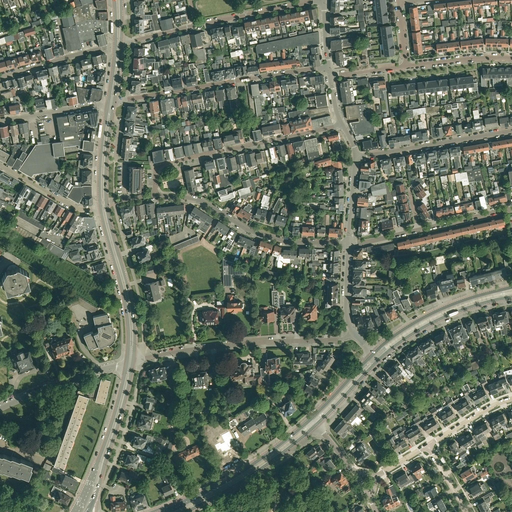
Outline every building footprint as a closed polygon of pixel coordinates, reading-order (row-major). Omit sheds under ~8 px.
[(71,9),(72,10),(79,42),(95,38),(94,34),(95,34),(93,29),(96,28),(98,35),(104,33),(108,32),(108,29),(108,23),(107,14),(106,5),(106,0),(73,0),(76,7),(71,9)] [(152,8),(156,8),(161,6),(159,0),(153,0),(155,5),(152,6),(152,8)] [(157,13),(156,8),(152,8),(154,14),(152,15),(153,19),(153,21),(154,24),(155,31),(161,29),(159,20),(157,13)] [(174,14),(176,23),(183,21),(179,8),(176,9),(177,14),(174,14)] [(182,8),(181,8),(179,8),(183,21),(188,20),(186,11),(183,12),(182,8)] [(313,18),(317,17),(317,14),(317,13),(317,9),(316,9),(316,8),(309,9),(311,22),(314,21),(313,18)] [(79,42),(72,10),(60,13),(64,28),(62,28),(67,50),(80,47),(79,42)] [(167,29),(175,27),(172,17),(168,18),(166,11),(162,12),(164,19),(167,29)] [(149,19),(153,19),(152,15),(149,15),(141,15),(141,19),(136,19),(136,26),(145,25),(144,19),(149,19)] [(141,34),(145,33),(145,31),(145,25),(136,26),(136,32),(140,32),(141,34)] [(232,25),(225,26),(228,44),(235,42),(233,28),(232,25)] [(217,28),(220,42),(221,45),(224,45),(222,36),(226,35),(224,26),(217,28)] [(238,27),(233,28),(235,42),(236,44),(241,43),(238,27)] [(217,28),(211,29),(213,40),(217,40),(218,43),(220,42),(217,28)] [(257,54),(259,54),(270,52),(274,51),(277,50),(284,49),(298,46),(319,43),(318,38),(319,38),(319,31),(312,33),(257,44),(257,46),(256,46),(257,54)] [(204,32),(190,34),(193,48),(193,50),(204,48),(201,37),(205,36),(204,32)] [(104,33),(98,35),(96,35),(98,46),(107,43),(104,33)] [(189,55),(188,48),(185,34),(181,35),(181,36),(183,44),(185,44),(185,46),(187,55),(189,55)] [(45,38),(46,43),(50,58),(54,57),(52,47),(50,47),(47,37),(45,38)] [(167,56),(167,54),(164,40),(161,41),(161,40),(159,41),(161,50),(160,50),(161,53),(164,52),(165,59),(167,59),(167,56)] [(304,51),(299,52),(299,55),(312,53),(320,52),(319,45),(311,47),(312,50),(305,51),(304,51)] [(39,46),(34,47),(38,61),(40,60),(40,59),(43,58),(39,46)] [(38,61),(34,47),(29,49),(33,61),(35,60),(35,62),(38,61)] [(135,48),(135,55),(143,55),(143,56),(145,56),(145,52),(145,51),(145,48),(135,48)] [(394,48),(384,49),(385,56),(387,56),(388,56),(388,55),(395,54),(394,53),(395,53),(394,53),(394,52),(395,52),(395,51),(394,51),(394,48)] [(24,50),(22,51),(26,64),(28,64),(28,62),(30,62),(28,54),(27,54),(27,52),(25,53),(24,50)] [(292,66),(295,66),(300,65),(299,55),(299,52),(298,50),(295,50),(295,53),(290,53),(291,59),(292,66)] [(15,53),(10,55),(14,68),(17,67),(16,66),(18,65),(16,57),(15,53)] [(105,53),(96,56),(99,67),(101,66),(100,63),(103,63),(104,67),(105,67),(106,54),(105,53)] [(91,57),(93,64),(93,67),(96,66),(96,67),(98,72),(100,71),(99,68),(99,67),(96,56),(91,57)] [(348,57),(343,58),(336,59),(337,65),(343,64),(343,65),(344,65),(346,65),(347,64),(346,59),(350,59),(350,56),(348,57)] [(85,59),(80,60),(82,69),(85,68),(86,74),(89,74),(85,59)] [(219,80),(224,79),(222,70),(220,71),(218,60),(215,61),(216,63),(216,65),(219,80)] [(156,62),(155,62),(155,70),(158,69),(158,70),(160,69),(163,69),(163,65),(162,63),(162,61),(158,61),(158,62),(156,62)] [(65,65),(63,65),(66,78),(67,81),(74,79),(74,76),(71,77),(70,75),(68,75),(67,72),(70,72),(68,64),(67,64),(65,64),(65,65)] [(191,71),(192,75),(191,75),(193,85),(198,84),(196,75),(197,75),(196,69),(194,69),(193,64),(189,64),(190,68),(191,71)] [(52,67),(47,68),(47,69),(49,75),(52,74),(53,77),(52,78),(54,82),(56,82),(55,77),(52,67)] [(489,68),(486,68),(483,69),(483,70),(483,71),(483,75),(481,75),(481,86),(485,86),(485,78),(489,78),(489,68)] [(45,85),(45,84),(41,70),(36,72),(38,80),(41,79),(42,84),(43,87),(40,87),(41,90),(46,89),(46,87),(45,87),(45,85)] [(27,84),(33,82),(31,74),(25,76),(27,84)] [(103,84),(104,78),(96,76),(86,75),(86,76),(86,77),(87,77),(87,80),(91,81),(91,80),(96,80),(96,82),(103,84)] [(166,75),(163,76),(166,90),(171,89),(171,88),(169,79),(166,80),(166,75)] [(304,80),(303,77),(299,77),(300,84),(300,85),(313,84),(325,82),(324,76),(322,75),(310,76),(310,80),(304,80)] [(14,79),(8,81),(10,87),(11,89),(12,89),(11,88),(17,86),(17,85),(19,85),(19,87),(20,87),(21,89),(27,88),(26,85),(24,77),(23,76),(21,76),(21,77),(17,79),(18,81),(15,82),(14,79)] [(467,77),(468,86),(472,86),(473,90),(478,90),(477,82),(474,83),(473,76),(467,77)] [(132,83),(132,86),(132,87),(141,87),(142,84),(147,83),(147,81),(148,81),(147,80),(147,78),(141,79),(142,81),(135,81),(133,81),(133,83),(132,83)] [(347,80),(340,81),(340,87),(349,86),(352,85),(351,78),(347,79),(347,80)] [(379,81),(369,82),(370,88),(374,88),(374,92),(375,98),(378,97),(378,98),(381,97),(381,96),(380,94),(379,81)] [(314,85),(310,86),(310,87),(310,89),(317,88),(317,92),(326,91),(325,82),(313,84),(314,85)] [(260,98),(260,94),(258,83),(254,84),(254,86),(251,86),(252,96),(254,96),(255,98),(260,98)] [(260,94),(260,98),(261,100),(264,100),(263,96),(268,95),(270,95),(268,84),(262,85),(263,93),(260,94)] [(48,88),(49,94),(52,108),(57,107),(55,98),(53,99),(51,93),(51,87),(48,88)] [(90,97),(89,101),(100,99),(101,98),(102,90),(92,88),(91,90),(87,89),(77,87),(78,98),(79,103),(82,102),(86,102),(85,96),(90,97)] [(52,108),(49,94),(48,88),(46,89),(41,90),(42,94),(46,93),(47,94),(48,99),(45,100),(47,109),(52,108)] [(13,97),(11,90),(1,93),(2,99),(10,98),(13,97)] [(205,108),(202,93),(197,94),(199,104),(201,103),(202,109),(205,108)] [(37,96),(34,97),(36,107),(44,106),(43,99),(38,99),(37,96)] [(8,103),(5,104),(6,106),(6,110),(7,114),(10,114),(13,113),(13,114),(16,114),(14,105),(13,97),(10,98),(10,101),(11,101),(12,103),(13,104),(13,105),(9,106),(8,103)] [(176,98),(166,99),(167,109),(168,113),(169,113),(169,114),(172,113),(172,109),(173,107),(177,107),(176,98)] [(149,103),(146,104),(146,109),(147,113),(149,113),(150,112),(151,115),(153,123),(156,122),(156,117),(155,111),(155,110),(154,101),(149,102),(149,103)] [(373,102),(357,105),(346,106),(347,119),(358,117),(359,121),(373,120),(371,113),(376,113),(374,102),(373,102)] [(460,103),(458,103),(458,105),(459,108),(459,110),(461,109),(464,109),(464,107),(468,106),(468,102),(463,102),(460,103)] [(330,115),(328,107),(309,109),(313,128),(323,126),(333,123),(330,115)] [(293,111),(288,111),(289,114),(293,132),(313,128),(309,109),(298,110),(293,111)] [(90,122),(91,125),(97,126),(98,112),(97,110),(89,112),(90,122)] [(89,112),(74,114),(76,124),(90,122),(89,112)] [(136,117),(136,113),(128,112),(128,113),(127,113),(127,115),(127,118),(134,119),(134,121),(141,122),(143,122),(143,120),(140,120),(140,118),(136,117)] [(278,113),(279,116),(280,115),(281,119),(282,119),(283,123),(281,124),(283,134),(288,133),(284,118),(283,112),(278,113)] [(57,121),(61,141),(78,139),(78,137),(78,135),(77,130),(77,126),(76,124),(74,114),(57,117),(57,121)] [(492,114),(490,115),(492,126),(498,125),(497,118),(499,118),(499,114),(496,115),(496,114),(492,114)] [(446,117),(442,118),(443,124),(444,124),(446,134),(448,134),(448,135),(451,134),(451,133),(452,133),(451,126),(448,126),(446,117)] [(376,132),(373,120),(359,121),(350,122),(355,134),(356,136),(376,132)] [(126,122),(125,124),(126,124),(125,127),(144,130),(145,128),(137,126),(135,126),(135,122),(126,121),(126,122)] [(257,122),(255,123),(255,125),(256,129),(258,140),(263,139),(260,128),(258,129),(257,125),(257,122)] [(262,124),(261,124),(262,127),(264,135),(270,134),(267,123),(265,123),(262,124)] [(269,123),(267,123),(270,134),(276,133),(274,124),(270,125),(270,123),(269,123)] [(431,128),(433,136),(436,136),(437,136),(443,135),(441,123),(440,123),(441,124),(439,124),(439,127),(431,128)] [(394,125),(391,125),(391,126),(394,145),(400,144),(399,137),(396,137),(394,125)] [(124,131),(124,132),(125,133),(124,134),(132,135),(133,135),(137,136),(137,133),(144,134),(144,130),(125,127),(125,131),(124,131)] [(240,139),(243,138),(241,129),(237,130),(236,131),(236,133),(234,134),(236,142),(241,141),(240,139)] [(383,134),(379,135),(379,139),(381,147),(387,146),(386,142),(387,141),(385,130),(382,131),(383,134)] [(210,132),(206,133),(207,136),(210,150),(214,149),(210,132)] [(331,141),(339,139),(338,139),(340,138),(339,132),(321,136),(322,139),(328,138),(329,141),(333,140),(333,141),(331,141)] [(41,137),(42,144),(50,143),(49,135),(41,137),(41,136),(41,137)] [(186,136),(190,154),(194,153),(192,144),(190,144),(189,135),(186,136)] [(316,137),(304,140),(308,157),(309,161),(321,158),(316,137)] [(178,138),(176,138),(180,156),(184,156),(182,146),(180,146),(179,142),(178,138)] [(80,140),(78,139),(61,141),(50,143),(42,144),(36,145),(18,170),(31,177),(33,174),(38,173),(58,171),(60,171),(58,156),(65,156),(64,147),(76,146),(79,146),(78,149),(93,150),(94,142),(80,140)] [(341,143),(340,143),(339,139),(339,140),(339,139),(331,141),(333,151),(342,149),(341,143)] [(371,140),(367,141),(362,141),(364,150),(374,149),(374,148),(376,148),(379,148),(378,141),(372,142),(372,139),(371,139),(371,140)] [(493,148),(492,148),(492,152),(496,151),(496,154),(498,154),(501,153),(501,151),(499,151),(499,147),(498,141),(492,142),(493,148)] [(292,143),(286,144),(289,159),(292,158),(291,153),(294,152),(292,143)] [(28,146),(25,146),(23,147),(16,157),(17,158),(12,166),(17,169),(27,153),(25,152),(28,146)] [(278,163),(275,146),(269,148),(269,150),(265,150),(267,156),(270,155),(271,158),(272,163),(275,162),(275,164),(276,163),(278,163)] [(469,146),(463,147),(464,153),(465,156),(468,155),(468,156),(469,156),(470,159),(473,158),(473,156),(471,156),(469,146)] [(6,162),(11,165),(15,159),(13,157),(14,155),(14,154),(18,147),(16,147),(14,147),(12,151),(13,151),(6,162)] [(455,147),(450,148),(451,159),(454,158),(455,168),(458,168),(458,167),(455,147)] [(163,149),(154,151),(152,152),(154,162),(166,160),(163,149)] [(0,159),(5,162),(9,154),(3,150),(0,154),(0,159)] [(246,152),(246,153),(248,162),(249,166),(257,164),(255,151),(253,152),(252,151),(248,152),(248,153),(246,153),(246,152)] [(258,162),(266,161),(267,160),(264,151),(261,151),(261,152),(256,154),(258,162)] [(248,162),(246,153),(237,154),(239,164),(238,164),(239,170),(242,169),(241,164),(248,162)] [(342,168),(341,162),(341,161),(335,161),(331,161),(331,160),(331,157),(332,157),(331,154),(327,156),(328,157),(314,161),(315,162),(314,162),(314,165),(315,164),(315,165),(317,164),(318,166),(321,165),(321,166),(323,165),(323,166),(325,166),(331,164),(331,169),(342,168)] [(413,163),(414,162),(414,159),(412,159),(411,154),(406,155),(408,170),(411,169),(410,163),(413,163)] [(421,168),(421,167),(419,154),(417,154),(416,154),(415,154),(415,155),(414,155),(415,162),(416,162),(416,166),(419,166),(420,172),(422,172),(421,168)] [(233,156),(233,155),(229,156),(229,157),(227,158),(229,170),(238,168),(235,156),(233,156)] [(209,160),(214,182),(214,184),(221,182),(220,174),(215,175),(213,168),(216,167),(214,159),(209,160)] [(381,162),(379,162),(379,167),(382,167),(382,169),(384,168),(385,174),(387,174),(387,175),(388,175),(385,159),(380,160),(381,162)] [(92,162),(92,161),(84,160),(78,160),(78,169),(83,169),(83,166),(91,167),(92,164),(93,162),(92,162)] [(210,178),(211,182),(214,182),(209,160),(204,162),(206,169),(208,169),(210,178)] [(371,169),(374,171),(374,172),(376,172),(375,161),(371,162),(370,161),(369,162),(368,162),(365,163),(364,166),(369,166),(369,167),(371,167),(371,169)] [(364,166),(365,163),(361,164),(360,170),(364,171),(364,172),(365,172),(365,174),(375,175),(375,174),(381,173),(380,171),(376,172),(374,172),(374,171),(371,169),(371,167),(369,167),(369,166),(364,166)] [(146,181),(145,181),(144,181),(144,177),(146,177),(146,176),(144,176),(144,172),(146,172),(144,172),(144,167),(129,167),(129,171),(128,172),(129,172),(129,176),(128,176),(129,176),(129,181),(128,181),(129,181),(129,185),(128,185),(128,186),(129,186),(128,190),(142,191),(142,186),(144,186),(144,182),(146,182),(146,181)] [(77,169),(77,171),(79,171),(81,171),(81,173),(83,173),(83,176),(92,177),(92,174),(91,173),(91,171),(83,170),(83,169),(78,169),(77,169)] [(473,170),(474,178),(475,181),(476,181),(482,180),(480,169),(473,170)] [(475,181),(474,178),(473,170),(466,172),(468,179),(469,182),(475,181)] [(18,184),(19,182),(13,179),(12,181),(8,179),(9,178),(11,179),(12,177),(3,172),(1,173),(0,174),(0,181),(0,182),(1,181),(13,187),(16,182),(18,184)] [(31,177),(35,179),(41,183),(46,175),(48,172),(43,173),(40,177),(37,176),(38,173),(33,174),(31,177)] [(48,176),(46,175),(41,183),(46,186),(54,172),(52,172),(48,176)] [(60,174),(59,175),(51,188),(53,189),(53,190),(54,191),(55,190),(56,191),(60,184),(58,183),(62,177),(64,174),(61,172),(60,174)] [(469,184),(469,182),(468,179),(466,172),(459,173),(461,181),(462,181),(463,186),(469,184)] [(59,193),(61,194),(69,181),(72,176),(67,173),(65,176),(68,178),(67,180),(63,186),(61,184),(57,192),(58,192),(59,193)] [(252,185),(252,188),(256,187),(254,181),(260,179),(270,176),(269,173),(249,179),(251,186),(252,185)] [(50,187),(51,188),(59,175),(57,174),(53,180),(52,179),(47,186),(48,186),(48,187),(49,188),(50,187)] [(360,174),(359,190),(371,186),(374,185),(375,176),(375,175),(365,174),(361,174),(360,174)] [(336,182),(343,181),(343,178),(342,175),(332,176),(332,180),(327,180),(327,183),(336,182)] [(92,179),(92,177),(83,176),(82,180),(81,180),(81,182),(79,182),(79,185),(84,185),(84,182),(91,183),(91,180),(92,179)] [(415,179),(416,181),(416,182),(417,185),(414,187),(413,189),(414,190),(416,190),(418,192),(423,189),(424,188),(422,185),(424,183),(421,178),(415,179)] [(249,186),(250,186),(251,186),(249,179),(242,181),(243,184),(244,184),(245,187),(249,186)] [(70,182),(69,181),(61,194),(63,195),(63,196),(64,197),(65,196),(65,197),(70,190),(68,188),(71,182),(70,182)] [(385,201),(386,201),(392,200),(393,200),(392,196),(391,191),(389,182),(385,183),(385,182),(382,182),(379,183),(374,185),(371,186),(373,195),(384,193),(385,201)] [(17,204),(20,199),(27,186),(23,184),(18,193),(20,194),(15,203),(17,204)] [(392,196),(398,195),(401,195),(400,191),(405,190),(406,189),(405,187),(404,187),(403,184),(396,185),(397,188),(391,191),(392,196)] [(78,203),(80,199),(82,197),(92,197),(91,185),(84,185),(79,185),(73,185),(67,196),(78,203)] [(3,189),(0,186),(0,192),(7,196),(13,200),(14,198),(8,194),(8,195),(7,195),(8,193),(3,190),(3,189)] [(31,189),(27,186),(20,199),(17,204),(15,208),(19,210),(20,208),(18,207),(24,196),(26,197),(31,189)] [(240,196),(247,194),(251,192),(249,186),(245,187),(238,190),(240,196)] [(492,190),(493,192),(493,195),(494,196),(495,203),(501,202),(497,186),(495,187),(496,189),(492,190)] [(501,202),(507,200),(505,191),(501,192),(500,190),(500,186),(497,186),(501,202)] [(227,193),(228,194),(230,193),(229,192),(233,191),(231,187),(218,191),(219,195),(227,193)] [(257,191),(255,198),(259,199),(261,193),(262,193),(263,189),(258,188),(257,191)] [(26,204),(28,205),(36,192),(32,189),(27,198),(29,199),(26,204)] [(425,198),(430,195),(427,190),(424,191),(423,189),(418,192),(416,193),(418,196),(417,197),(418,198),(420,198),(424,196),(425,198)] [(235,191),(233,191),(229,192),(230,193),(228,194),(220,196),(222,201),(232,198),(231,197),(235,196),(234,194),(235,193),(235,191)] [(253,191),(252,192),(251,192),(247,194),(244,198),(246,200),(249,196),(253,195),(254,191),(253,191)] [(40,194),(36,192),(28,205),(30,206),(33,201),(34,202),(40,194)] [(479,197),(479,199),(479,200),(482,208),(487,207),(484,195),(482,195),(481,192),(478,193),(479,197)] [(35,209),(37,210),(45,197),(41,194),(36,204),(37,205),(35,209)] [(396,200),(397,205),(403,204),(402,201),(407,200),(408,199),(407,197),(406,197),(405,194),(401,195),(398,195),(399,198),(396,200)] [(260,217),(264,204),(267,196),(264,195),(261,203),(262,203),(260,209),(258,208),(255,216),(260,217)] [(267,196),(264,204),(260,217),(265,219),(269,206),(267,205),(270,197),(267,196)] [(45,197),(37,210),(39,211),(42,207),(43,208),(48,199),(45,197)] [(82,197),(80,199),(82,199),(82,205),(91,205),(92,203),(92,197),(82,197)] [(472,201),(469,202),(469,200),(468,200),(467,197),(465,198),(467,209),(473,208),(472,201)] [(278,212),(281,201),(282,198),(279,198),(274,207),(272,213),(269,212),(268,216),(269,216),(267,220),(273,221),(276,211),(278,212)] [(421,212),(426,210),(427,208),(425,206),(427,203),(426,201),(427,201),(425,198),(420,202),(422,204),(417,207),(417,209),(418,210),(419,210),(421,212)] [(45,215),(53,201),(49,199),(44,209),(45,210),(43,214),(41,217),(43,218),(45,215)] [(446,205),(447,207),(448,214),(454,212),(453,206),(450,206),(449,200),(445,201),(446,205)] [(53,201),(45,215),(43,218),(45,219),(47,216),(49,212),(51,213),(57,203),(53,201)] [(230,209),(235,212),(239,206),(241,204),(238,202),(236,204),(234,203),(230,209)] [(237,214),(242,217),(250,205),(248,203),(246,206),(245,206),(243,209),(241,208),(237,214)] [(398,211),(395,211),(395,212),(396,215),(405,213),(404,210),(408,209),(410,208),(409,206),(408,206),(407,203),(406,203),(403,204),(397,205),(398,211)] [(65,208),(61,206),(57,204),(53,212),(51,215),(54,216),(53,219),(55,221),(59,215),(60,216),(65,208)] [(252,206),(250,205),(242,217),(247,220),(251,214),(249,213),(252,208),(251,208),(252,206)] [(191,219),(193,220),(199,209),(195,206),(190,214),(193,216),(191,219)] [(62,223),(69,211),(66,209),(60,219),(61,220),(60,222),(62,223)] [(204,212),(199,209),(193,220),(192,222),(193,223),(196,218),(199,220),(204,212)] [(278,214),(275,222),(280,224),(284,210),(282,209),(280,215),(278,214)] [(426,210),(421,212),(419,214),(421,216),(420,218),(421,219),(423,219),(426,217),(428,220),(433,219),(432,210),(429,211),(427,212),(426,210)] [(73,213),(69,211),(62,223),(64,224),(66,220),(68,221),(73,213)] [(200,229),(202,226),(208,215),(204,212),(199,220),(202,222),(198,228),(200,229)] [(405,213),(396,215),(398,224),(401,223),(403,223),(403,220),(410,218),(411,217),(411,215),(410,215),(409,212),(405,213)] [(68,232),(78,215),(74,213),(68,222),(70,223),(66,230),(68,232)] [(329,215),(323,214),(322,223),(321,225),(320,223),(318,223),(316,225),(316,228),(318,229),(318,235),(325,235),(325,227),(325,224),(329,224),(329,215)] [(74,232),(79,231),(83,230),(97,226),(96,224),(94,218),(93,217),(83,216),(82,216),(78,215),(68,232),(65,236),(70,239),(74,232)] [(213,219),(208,215),(202,226),(200,229),(206,232),(210,226),(209,225),(213,219)] [(370,217),(366,217),(364,216),(363,220),(359,220),(359,225),(367,226),(368,222),(370,223),(370,221),(370,217)] [(386,218),(386,221),(388,230),(394,228),(393,226),(397,225),(395,217),(392,218),(392,220),(389,220),(388,218),(386,218)] [(388,230),(386,221),(386,218),(384,219),(385,221),(381,222),(381,220),(378,221),(379,227),(382,226),(383,231),(388,230)] [(504,218),(482,223),(483,229),(491,227),(491,228),(498,227),(498,226),(505,224),(504,218)] [(220,231),(224,224),(219,221),(215,227),(214,226),(208,235),(210,236),(212,233),(213,234),(215,230),(215,231),(216,229),(220,231)] [(300,227),(299,227),(299,223),(296,223),(292,222),(292,229),(293,229),(293,234),(299,234),(300,227)] [(482,223),(473,225),(461,228),(462,234),(470,232),(470,233),(476,231),(483,229),(482,223)] [(224,224),(220,231),(225,234),(221,239),(224,240),(227,235),(225,234),(229,228),(224,224)] [(367,231),(367,226),(359,225),(358,231),(362,231),(362,236),(368,234),(369,232),(367,231)] [(87,237),(96,234),(96,233),(96,231),(95,230),(94,228),(85,231),(87,237)] [(461,228),(440,233),(441,239),(448,237),(448,238),(455,236),(462,234),(461,228)] [(228,249),(231,243),(235,237),(234,237),(237,233),(231,229),(227,235),(230,237),(227,243),(229,244),(226,248),(228,249)] [(134,239),(131,240),(132,243),(132,245),(133,246),(134,247),(146,244),(145,239),(144,236),(145,236),(147,235),(149,235),(149,233),(149,232),(146,233),(144,233),(140,235),(138,235),(138,236),(134,238),(134,239)] [(440,233),(418,238),(420,244),(427,242),(427,243),(434,241),(434,240),(441,239),(440,233)] [(97,240),(96,234),(87,237),(82,238),(84,244),(92,242),(92,241),(97,240)] [(235,242),(244,246),(247,238),(240,236),(239,239),(235,237),(231,243),(234,245),(235,242)] [(60,256),(62,252),(63,250),(59,247),(54,244),(53,245),(42,238),(39,244),(60,256)] [(254,241),(247,238),(244,246),(251,248),(250,251),(249,253),(254,255),(256,248),(257,246),(253,245),(254,241)] [(418,238),(408,240),(397,242),(398,248),(405,247),(406,248),(413,246),(413,245),(420,244),(418,238)] [(259,248),(265,250),(267,242),(261,240),(259,248)] [(267,242),(265,250),(271,251),(273,244),(267,242)] [(65,246),(63,250),(62,252),(78,248),(82,247),(81,244),(76,245),(75,243),(66,246),(65,246)] [(91,252),(98,250),(98,249),(99,249),(98,246),(97,246),(96,244),(90,246),(90,245),(86,247),(87,249),(88,249),(89,253),(91,252)] [(140,252),(138,253),(139,258),(138,258),(138,259),(138,261),(140,262),(141,261),(141,262),(145,260),(145,259),(148,259),(149,259),(151,258),(151,257),(150,255),(150,254),(150,255),(149,254),(150,253),(150,252),(154,250),(152,247),(154,246),(153,244),(143,247),(144,250),(140,252)] [(275,245),(272,255),(277,256),(276,259),(278,260),(280,254),(279,254),(281,247),(275,245)] [(362,248),(359,249),(354,250),(354,257),(362,258),(362,252),(372,252),(373,248),(373,245),(367,247),(365,247),(365,248),(362,248)] [(81,259),(78,248),(62,252),(60,256),(65,260),(68,254),(70,254),(72,260),(73,260),(74,261),(81,259)] [(278,260),(277,263),(278,266),(278,267),(282,267),(282,264),(283,264),(283,262),(290,262),(291,250),(284,249),(284,252),(284,254),(280,253),(280,254),(278,260)] [(89,254),(87,254),(88,260),(91,259),(93,259),(100,257),(100,256),(101,256),(102,255),(102,254),(101,253),(100,253),(99,253),(98,250),(91,252),(91,253),(89,254)] [(291,250),(290,262),(293,262),(294,264),(294,265),(295,265),(298,265),(298,262),(298,259),(298,257),(297,257),(297,250),(291,250)] [(457,256),(460,256),(460,260),(466,260),(466,255),(466,250),(459,252),(457,252),(457,256)] [(243,266),(229,261),(223,259),(223,267),(224,287),(232,287),(231,273),(244,273),(243,266)] [(505,268),(498,269),(500,277),(511,274),(511,268),(511,259),(507,260),(504,260),(505,268)] [(99,264),(92,266),(93,269),(96,268),(98,275),(102,274),(101,271),(106,270),(106,269),(105,266),(104,263),(99,264)] [(147,273),(154,271),(158,270),(156,264),(151,266),(150,265),(146,266),(146,267),(145,267),(146,271),(147,273)] [(23,287),(27,286),(26,286),(28,283),(29,283),(27,277),(26,274),(27,272),(28,273),(18,267),(15,266),(14,265),(12,265),(10,266),(9,267),(8,268),(6,270),(1,281),(2,280),(3,280),(4,284),(6,289),(9,291),(13,290),(15,291),(15,290),(21,288),(22,288),(22,289),(23,287)] [(490,267),(483,269),(484,273),(486,280),(493,279),(491,271),(490,267)] [(359,277),(359,278),(366,279),(366,274),(370,274),(370,275),(375,275),(375,270),(364,269),(364,270),(354,270),(354,273),(353,274),(353,276),(353,277),(359,277)] [(498,269),(491,271),(493,279),(500,277),(498,269)] [(467,279),(467,277),(467,271),(460,272),(461,277),(455,279),(456,282),(457,282),(458,287),(466,285),(464,279),(467,279)] [(437,283),(438,291),(442,290),(447,289),(447,287),(454,286),(453,279),(455,278),(454,274),(454,272),(445,274),(446,278),(437,280),(437,282),(437,283)] [(484,273),(477,275),(479,282),(486,280),(484,273)] [(479,282),(477,275),(470,277),(471,284),(479,282)] [(146,286),(145,286),(146,291),(147,291),(149,299),(149,300),(151,299),(160,297),(159,293),(160,292),(160,290),(159,290),(158,285),(164,284),(163,280),(159,281),(160,281),(157,282),(157,281),(146,284),(146,286)] [(327,285),(327,288),(328,288),(328,290),(337,291),(338,291),(338,290),(338,289),(338,288),(337,288),(337,284),(331,284),(331,281),(330,281),(327,281),(327,285)] [(427,290),(429,296),(429,298),(436,296),(436,293),(438,293),(438,291),(437,283),(430,285),(431,289),(427,290)] [(279,302),(278,294),(278,291),(278,285),(273,285),(273,291),(272,291),(273,311),(268,312),(268,306),(261,307),(261,317),(260,317),(260,320),(261,320),(261,321),(274,320),(274,313),(279,313),(279,311),(279,302)] [(424,301),(423,300),(420,292),(414,295),(412,288),(408,289),(408,297),(409,299),(413,297),(417,305),(424,301)] [(397,305),(400,310),(401,312),(404,310),(404,309),(405,308),(405,309),(407,308),(408,308),(410,307),(410,308),(412,307),(411,305),(408,298),(406,299),(406,298),(404,299),(402,300),(401,297),(397,290),(393,291),(393,292),(394,294),(393,295),(393,299),(396,305),(397,305)] [(279,311),(282,311),(282,316),(284,316),(284,317),(288,317),(288,319),(289,320),(292,319),(293,319),(293,314),(295,314),(295,308),(298,308),(298,302),(295,302),(292,302),(292,303),(290,303),(290,302),(286,302),(286,304),(283,304),(283,294),(278,294),(279,302),(279,311)] [(237,295),(233,295),(230,295),(230,297),(228,297),(228,310),(231,310),(231,312),(232,311),(232,312),(234,313),(236,313),(237,312),(237,311),(237,310),(242,310),(242,308),(243,308),(243,303),(242,303),(242,302),(237,302),(237,295)] [(77,321),(71,307),(72,306),(78,304),(94,314),(97,308),(79,297),(62,302),(73,330),(78,328),(80,322),(77,321)] [(310,306),(301,306),(301,314),(302,314),(302,317),(308,317),(308,319),(316,319),(316,305),(319,305),(318,299),(317,299),(317,297),(315,297),(315,299),(314,299),(314,305),(310,305),(310,306)] [(330,307),(331,303),(337,303),(337,297),(327,297),(327,299),(326,299),(326,303),(324,303),(324,307),(330,307)] [(216,322),(218,322),(218,316),(221,315),(221,317),(224,316),(224,304),(217,305),(218,309),(219,308),(219,311),(213,311),(213,310),(207,310),(207,311),(201,312),(201,316),(202,317),(203,317),(203,318),(204,323),(205,323),(206,323),(208,323),(213,322),(214,323),(216,323),(216,322)] [(373,326),(370,315),(369,312),(371,312),(369,305),(365,307),(368,316),(367,316),(368,318),(364,319),(367,329),(369,328),(370,327),(373,326)] [(382,323),(379,316),(379,315),(375,306),(372,305),(374,309),(376,315),(374,316),(374,317),(373,318),(374,319),(373,320),(376,325),(378,324),(378,325),(382,323)] [(387,311),(390,316),(391,318),(392,318),(397,315),(396,313),(395,311),(397,309),(395,305),(392,307),(392,306),(389,307),(390,309),(387,311)] [(353,317),(356,326),(357,325),(357,326),(360,325),(360,324),(363,323),(360,314),(360,313),(357,314),(356,309),(359,309),(358,306),(352,306),(352,309),(353,317)] [(389,319),(384,309),(383,307),(380,309),(382,313),(380,314),(384,322),(389,319)] [(503,328),(504,330),(505,334),(508,333),(507,328),(506,323),(505,323),(504,322),(508,321),(508,320),(510,319),(509,311),(506,311),(505,311),(504,311),(503,311),(502,312),(500,313),(503,328)] [(112,329),(113,328),(112,322),(110,322),(109,316),(106,317),(105,314),(107,314),(107,313),(94,316),(93,317),(95,328),(94,331),(84,335),(84,336),(89,348),(89,347),(92,346),(93,348),(98,346),(99,347),(105,345),(104,343),(107,342),(108,344),(109,344),(111,343),(112,342),(113,341),(114,340),(114,339),(115,337),(115,335),(115,332),(115,331),(112,332),(112,329)] [(501,329),(503,328),(500,313),(498,313),(497,313),(496,313),(495,313),(494,314),(494,316),(496,324),(494,324),(495,328),(501,327),(501,329)] [(490,315),(484,317),(487,328),(491,327),(490,326),(493,325),(490,315)] [(488,330),(487,328),(484,317),(478,319),(481,332),(488,331),(488,330)] [(474,326),(473,322),(472,320),(466,322),(469,332),(474,330),(476,338),(480,337),(476,327),(476,328),(475,325),(474,326)] [(462,324),(456,327),(459,334),(461,338),(463,337),(464,338),(468,336),(464,327),(463,328),(462,324)] [(453,328),(450,330),(450,332),(454,339),(454,340),(455,341),(453,342),(455,347),(456,348),(457,350),(459,349),(458,347),(456,343),(459,342),(458,340),(461,339),(461,338),(459,334),(456,327),(453,328)] [(440,334),(444,342),(446,341),(448,345),(450,344),(452,349),(455,347),(453,342),(451,343),(449,340),(446,333),(445,331),(443,333),(442,332),(441,333),(440,334)] [(435,338),(435,339),(438,345),(439,345),(441,348),(438,350),(441,354),(444,352),(442,348),(444,347),(442,343),(444,342),(440,334),(436,336),(436,337),(435,338)] [(62,340),(59,341),(57,342),(56,338),(44,342),(45,348),(52,345),(53,350),(52,351),(53,352),(52,352),(54,357),(54,356),(55,358),(60,356),(60,355),(63,353),(67,352),(68,353),(73,352),(72,350),(73,350),(72,346),(71,346),(71,345),(73,344),(71,337),(66,339),(66,338),(65,338),(64,338),(63,338),(63,339),(62,339),(62,340)] [(427,341),(426,342),(433,355),(434,356),(436,355),(432,348),(435,346),(432,341),(431,339),(430,339),(429,340),(428,341),(427,341)] [(421,345),(420,345),(421,347),(425,353),(427,351),(430,357),(433,355),(426,342),(424,343),(423,343),(422,343),(421,344),(421,345)] [(413,350),(418,358),(422,363),(423,365),(426,363),(422,358),(421,358),(420,356),(423,354),(418,347),(417,346),(414,348),(415,349),(413,350)] [(413,350),(411,351),(410,350),(407,353),(413,361),(416,359),(420,365),(422,363),(418,358),(413,350)] [(18,372),(24,369),(34,365),(29,351),(23,353),(22,351),(17,353),(16,351),(11,353),(13,357),(12,357),(15,365),(18,372)] [(314,352),(313,352),(313,353),(313,356),(313,360),(317,359),(322,359),(323,359),(324,360),(331,364),(332,363),(333,363),(333,362),(334,362),(334,361),(334,360),(334,359),(335,358),(336,356),(328,351),(327,353),(328,354),(327,355),(326,354),(322,354),(322,356),(317,356),(316,352),(314,352)] [(295,356),(293,356),(293,364),(298,364),(303,364),(303,352),(299,352),(299,353),(295,353),(295,356)] [(313,363),(313,360),(313,356),(310,356),(310,353),(307,353),(306,352),(303,352),(303,364),(308,364),(308,363),(313,363)] [(496,354),(489,357),(492,362),(499,359),(496,354)] [(412,363),(407,357),(405,355),(400,360),(407,368),(405,369),(411,377),(414,374),(410,369),(411,368),(409,365),(412,363)] [(279,363),(279,358),(278,358),(278,357),(277,357),(276,357),(275,357),(274,357),(274,358),(273,358),(268,358),(269,361),(267,362),(267,363),(266,363),(266,367),(264,367),(264,370),(267,370),(268,371),(272,371),(272,370),(280,369),(280,366),(280,365),(280,363),(279,363)] [(319,365),(317,369),(322,373),(324,369),(327,370),(331,364),(324,360),(323,359),(319,365)] [(477,361),(471,363),(471,364),(473,370),(480,367),(478,362),(477,361)] [(241,364),(241,365),(233,366),(234,369),(233,369),(233,370),(231,370),(230,370),(230,371),(229,371),(229,372),(230,372),(230,373),(231,374),(232,378),(233,379),(233,380),(234,380),(235,380),(236,380),(237,380),(237,379),(237,378),(242,378),(243,380),(243,381),(248,380),(248,379),(252,379),(252,385),(262,384),(261,374),(254,375),(253,367),(253,364),(247,364),(247,363),(246,362),(245,362),(244,362),(243,362),(242,362),(241,363),(241,364)] [(392,367),(395,371),(395,370),(399,374),(401,372),(405,376),(408,374),(399,364),(399,365),(397,362),(392,367)] [(192,373),(194,385),(195,388),(199,387),(199,386),(203,385),(203,384),(208,383),(208,379),(212,379),(211,375),(214,374),(215,376),(218,375),(217,364),(211,365),(211,370),(207,371),(206,371),(201,371),(201,370),(197,371),(197,372),(192,373)] [(473,370),(470,365),(465,367),(467,373),(473,370)] [(177,376),(175,369),(170,370),(170,371),(166,372),(165,367),(160,367),(160,366),(154,367),(155,368),(150,369),(150,370),(149,372),(150,375),(151,376),(152,379),(157,378),(157,380),(158,381),(161,380),(162,379),(162,377),(171,376),(171,377),(177,376)] [(395,371),(392,367),(388,371),(389,373),(397,381),(400,384),(402,383),(399,379),(399,378),(401,376),(399,374),(395,370),(395,371)] [(312,383),(316,386),(316,385),(317,385),(319,383),(318,382),(320,379),(314,375),(317,371),(313,368),(307,371),(310,373),(308,376),(311,378),(308,382),(311,385),(312,383)] [(449,370),(444,373),(446,378),(452,375),(449,370)] [(436,371),(430,374),(432,379),(433,379),(439,375),(436,371)] [(382,375),(381,377),(381,378),(382,379),(388,385),(392,381),(393,380),(388,375),(387,374),(386,373),(384,374),(383,375),(382,375)] [(265,374),(261,374),(262,384),(266,383),(266,387),(270,387),(270,381),(265,381),(265,374)] [(500,380),(494,382),(498,392),(504,389),(502,384),(505,383),(507,382),(505,376),(502,377),(503,378),(500,380)] [(101,380),(100,385),(109,387),(110,381),(101,379),(101,380)] [(377,381),(373,386),(374,388),(379,392),(381,393),(382,394),(383,393),(384,393),(384,392),(384,391),(385,390),(389,394),(392,390),(388,387),(387,389),(383,386),(377,381)] [(313,387),(305,382),(304,385),(304,386),(306,387),(304,390),(303,392),(305,394),(305,395),(308,397),(310,394),(311,395),(315,388),(313,387)] [(498,392),(494,382),(488,385),(492,394),(498,392)] [(465,389),(467,394),(468,395),(471,393),(475,399),(474,400),(476,403),(482,399),(477,391),(476,388),(474,389),(474,388),(471,390),(467,383),(463,386),(464,388),(465,389)] [(107,393),(109,387),(100,385),(98,390),(107,393)] [(270,389),(261,392),(266,400),(269,398),(268,397),(276,393),(272,387),(270,389)] [(86,399),(87,400),(87,398),(88,395),(83,394),(83,390),(77,389),(76,392),(76,393),(76,395),(77,395),(53,464),(61,466),(61,467),(63,468),(63,466),(86,399)] [(373,397),(380,403),(384,399),(378,393),(376,395),(371,391),(370,389),(365,395),(370,400),(373,397)] [(477,391),(482,399),(484,398),(484,399),(488,397),(487,397),(488,396),(484,389),(480,391),(479,389),(477,391)] [(106,398),(107,393),(98,390),(97,396),(106,398)] [(152,403),(153,398),(154,395),(148,394),(148,396),(147,396),(146,398),(145,398),(144,398),(144,399),(144,400),(144,401),(145,401),(145,403),(146,403),(145,407),(147,407),(146,410),(152,411),(152,409),(153,409),(155,403),(152,403)] [(457,396),(458,398),(460,401),(465,409),(471,405),(469,402),(469,403),(466,399),(464,400),(463,399),(462,399),(459,394),(457,396)] [(373,402),(370,400),(365,395),(360,401),(361,402),(364,405),(363,407),(372,414),(374,412),(372,411),(373,409),(369,406),(373,402)] [(106,398),(97,396),(96,399),(95,402),(104,404),(106,398)] [(279,400),(276,401),(284,416),(289,413),(289,414),(292,413),(291,412),(296,409),(290,400),(283,404),(279,396),(277,397),(279,400)] [(444,409),(444,410),(450,419),(452,418),(455,416),(455,415),(449,405),(451,404),(448,399),(447,396),(444,398),(448,404),(443,407),(444,409)] [(454,402),(455,405),(455,406),(459,413),(460,412),(460,413),(463,411),(465,409),(460,401),(458,398),(453,401),(451,397),(448,399),(451,404),(454,402)] [(351,411),(357,416),(359,417),(365,410),(357,403),(351,411)] [(253,406),(247,410),(250,415),(256,411),(253,406)] [(443,422),(450,419),(444,410),(444,409),(439,412),(438,413),(442,419),(441,419),(443,422)] [(361,419),(359,417),(357,416),(351,411),(345,418),(347,420),(352,425),(357,419),(359,421),(361,419)] [(137,422),(137,423),(138,423),(138,424),(139,424),(138,425),(148,428),(150,421),(152,422),(153,418),(154,417),(157,418),(158,414),(153,412),(152,416),(151,416),(141,414),(139,420),(138,421),(137,422)] [(264,413),(253,420),(258,427),(259,429),(270,422),(264,413)] [(503,413),(496,417),(501,426),(503,425),(504,425),(507,424),(506,421),(504,417),(505,417),(503,413)] [(418,416),(416,418),(419,423),(421,422),(423,425),(427,432),(428,432),(428,433),(431,431),(431,430),(433,429),(428,420),(426,418),(425,418),(424,418),(424,419),(421,421),(418,416)] [(502,427),(501,426),(496,417),(494,418),(494,417),(491,419),(491,420),(493,425),(491,426),(492,427),(493,430),(497,436),(498,439),(500,437),(497,430),(496,430),(499,428),(500,428),(502,427),(501,427),(502,427)] [(234,418),(228,422),(231,428),(238,424),(234,418)] [(244,437),(258,427),(253,420),(252,418),(238,427),(244,437)] [(411,428),(417,437),(423,434),(418,426),(417,425),(419,423),(416,418),(414,419),(416,423),(410,426),(411,428)] [(430,419),(428,420),(433,429),(439,425),(437,422),(434,418),(431,420),(430,419)] [(343,419),(334,429),(335,430),(335,431),(337,432),(341,435),(344,437),(347,434),(345,432),(347,430),(349,431),(352,428),(348,425),(348,424),(346,422),(343,419)] [(490,430),(488,428),(487,426),(488,426),(486,423),(480,426),(485,435),(487,433),(486,432),(490,430)] [(401,428),(403,431),(406,436),(407,437),(408,440),(410,438),(412,441),(418,438),(417,437),(411,428),(406,431),(405,429),(405,428),(405,427),(405,428),(404,426),(401,428)] [(478,441),(481,446),(483,445),(481,441),(487,438),(485,435),(480,426),(478,428),(477,427),(474,429),(475,430),(474,430),(478,437),(476,438),(478,441)] [(220,442),(215,445),(218,451),(218,450),(221,448),(222,452),(225,450),(226,451),(225,451),(232,448),(231,446),(229,442),(233,440),(233,441),(229,431),(221,435),(223,438),(225,442),(221,444),(220,442)] [(408,444),(405,439),(407,437),(406,436),(403,431),(400,432),(400,433),(395,436),(396,437),(402,447),(408,444)] [(482,447),(481,446),(478,441),(476,443),(475,441),(470,433),(465,436),(469,444),(471,447),(477,444),(479,448),(482,447)] [(132,440),(131,442),(132,443),(132,444),(147,449),(148,445),(149,445),(150,441),(161,445),(162,443),(164,443),(166,439),(152,435),(152,436),(147,434),(145,438),(142,437),(138,436),(135,435),(134,439),(133,439),(132,440)] [(461,447),(462,449),(465,455),(466,455),(468,454),(469,453),(469,452),(469,451),(469,450),(468,449),(467,449),(467,448),(466,446),(469,444),(465,436),(464,436),(459,439),(462,445),(460,446),(461,447)] [(397,451),(402,447),(396,437),(393,438),(392,437),(387,440),(391,445),(393,444),(397,451)] [(354,446),(355,446),(361,441),(359,438),(352,443),(354,446)] [(359,452),(357,454),(355,455),(356,456),(355,456),(360,463),(364,459),(363,458),(364,458),(365,458),(367,457),(366,456),(368,455),(364,449),(366,448),(365,446),(366,445),(363,441),(356,447),(359,452)] [(461,457),(465,455),(462,449),(461,447),(459,449),(455,441),(449,445),(451,448),(449,449),(452,452),(453,451),(454,452),(457,450),(461,457)] [(196,456),(196,455),(201,453),(197,444),(173,456),(176,462),(179,461),(178,457),(184,454),(187,459),(192,457),(193,457),(196,456)] [(306,455),(309,459),(311,457),(317,453),(319,457),(325,452),(320,446),(316,449),(314,447),(313,448),(313,447),(311,448),(312,449),(307,452),(308,453),(306,455)] [(29,473),(38,476),(42,467),(32,464),(31,467),(30,467),(32,463),(29,462),(29,463),(20,459),(20,460),(11,457),(11,458),(3,455),(2,456),(0,454),(0,467),(7,470),(7,469),(16,472),(16,471),(28,476),(29,473)] [(139,457),(133,455),(132,454),(131,456),(128,454),(126,459),(125,459),(124,461),(125,462),(125,463),(131,465),(134,466),(135,466),(136,466),(138,466),(140,462),(137,461),(138,459),(144,461),(146,456),(140,454),(139,457)] [(327,472),(335,466),(329,459),(327,460),(325,458),(318,464),(320,466),(322,465),(327,472)] [(416,464),(416,465),(415,466),(414,465),(411,467),(411,468),(414,473),(411,475),(414,480),(415,482),(422,477),(420,474),(421,473),(420,471),(423,469),(420,463),(419,463),(416,464)] [(160,472),(157,466),(150,473),(152,475),(160,472)] [(490,473),(488,468),(482,472),(481,470),(476,473),(475,471),(473,472),(470,468),(460,473),(461,474),(461,475),(462,478),(463,478),(465,481),(470,478),(471,479),(477,475),(480,474),(482,478),(490,473)] [(130,470),(128,472),(126,472),(126,473),(121,471),(118,478),(122,479),(121,480),(126,482),(128,476),(135,478),(136,476),(137,473),(130,470)] [(161,487),(164,493),(165,495),(173,491),(170,483),(171,483),(165,472),(161,474),(166,485),(161,487)] [(403,475),(395,479),(401,488),(414,480),(411,475),(410,474),(407,476),(404,472),(402,474),(403,475)] [(323,482),(318,486),(323,492),(327,488),(326,487),(329,485),(328,484),(328,483),(330,485),(333,482),(335,485),(337,483),(340,486),(343,484),(344,485),(347,482),(340,473),(333,479),(332,478),(331,480),(329,477),(323,482)] [(61,483),(60,485),(68,489),(69,486),(73,489),(77,481),(65,475),(61,483)] [(473,496),(484,490),(479,483),(469,488),(473,496)] [(66,503),(70,497),(60,492),(61,490),(54,486),(51,491),(55,493),(57,494),(55,498),(56,498),(56,499),(59,500),(66,503)] [(423,491),(421,492),(418,493),(420,497),(423,495),(425,497),(427,495),(427,496),(429,495),(431,498),(435,495),(438,493),(435,487),(425,493),(423,491)] [(385,498),(386,499),(382,500),(387,510),(401,504),(397,496),(392,499),(391,495),(388,488),(385,490),(388,496),(385,498)] [(477,504),(481,511),(489,508),(486,503),(491,500),(490,497),(494,495),(492,491),(482,497),(484,499),(484,501),(477,504)] [(135,495),(130,496),(134,508),(146,503),(143,492),(135,495)] [(119,510),(125,509),(125,501),(115,502),(115,496),(111,496),(111,503),(110,503),(111,503),(111,510),(117,510),(117,511),(119,511),(119,510)] [(427,503),(428,505),(429,508),(433,506),(433,507),(434,507),(435,507),(436,507),(437,508),(439,508),(440,510),(437,511),(443,511),(443,510),(446,508),(441,499),(436,502),(435,499),(427,503)]
